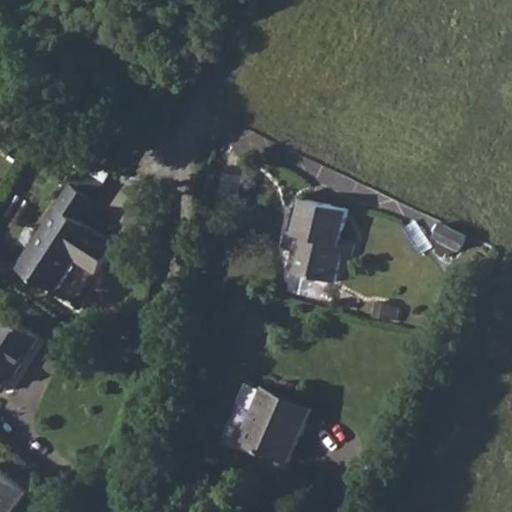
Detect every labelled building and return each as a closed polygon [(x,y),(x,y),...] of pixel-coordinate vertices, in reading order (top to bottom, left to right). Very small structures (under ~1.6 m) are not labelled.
[(72,183),(17,267),(54,292),(75,260),(78,257),(83,260),(80,264),(95,273),(116,242),(71,212),(85,192),(72,183)] [(349,209),(303,198),(294,234),(298,235),(294,251),(290,272),(336,283),(343,254),(353,257),(356,241),(342,237),(349,209)] [(464,247),(471,232),(443,220),(437,235),(464,247)] [(4,312),(0,318),(0,386),(5,390),(41,336),(4,312)] [(290,463),(291,462),(315,408),(266,386),(241,441),(290,463)] [(0,467),(0,511),(13,511),(30,490),(0,467)]
